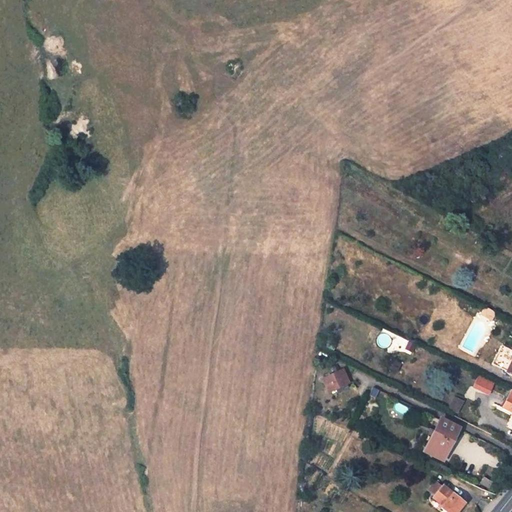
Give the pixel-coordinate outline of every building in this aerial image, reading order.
[(236,65),(229,70),(233,75),(240,71),(236,65)] [(478,314),(491,320),(494,312),(482,307),(478,314)] [(506,372),(506,373),(511,375),(511,347),(505,345),(504,348),(502,347),(495,360),(509,367),(506,372)] [(493,366),(506,372),(509,367),(495,360),(493,366)] [(342,370),(321,380),(328,393),(335,390),(334,387),(347,380),(342,370)] [(487,394),(493,382),(475,374),(470,386),(487,394)] [(511,390),(502,407),(511,412),(511,390)] [(453,396),(446,409),(455,413),(461,401),(453,396)] [(455,430),(439,423),(429,445),(436,448),(432,455),(441,459),(455,430)] [(436,448),(429,445),(426,452),(432,455),(436,448)] [(441,487),(435,482),(428,491),(434,496),(441,487)] [(442,486),(441,487),(434,496),(432,498),(441,506),(440,508),(444,511),(455,511),(463,503),(442,486)]
